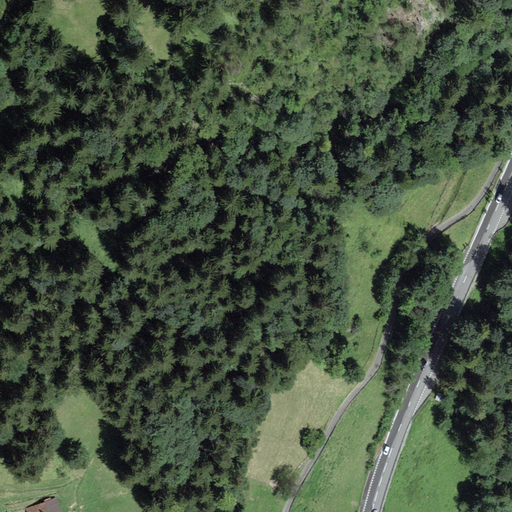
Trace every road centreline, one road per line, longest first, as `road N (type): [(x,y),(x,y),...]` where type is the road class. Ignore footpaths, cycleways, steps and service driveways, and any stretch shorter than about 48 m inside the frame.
road 1 (track): [(284,511),(341,408),(377,363),(405,271),(480,194),(511,132)]
road 2 (secondary): [(511,174),(400,426),(372,511)]
